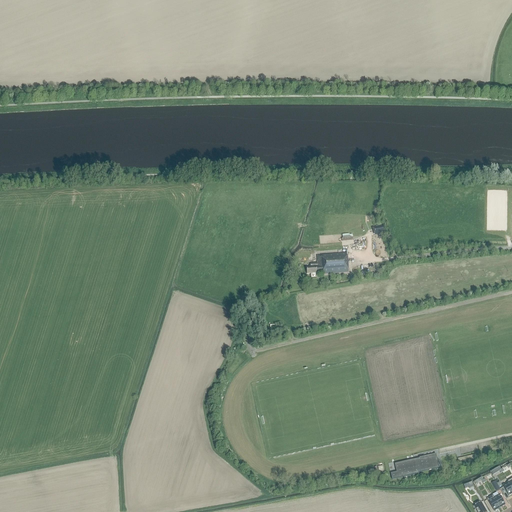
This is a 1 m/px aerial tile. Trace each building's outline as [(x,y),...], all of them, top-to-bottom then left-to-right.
[(383,225),(372,227),(374,235),(385,233),(383,225)] [(354,236),(343,237),(343,244),(355,244),(354,236)] [(314,273),(317,273),(317,274),(320,274),(320,273),(322,273),(323,275),(348,272),(347,252),(346,252),(346,253),(317,255),(317,261),(316,261),(316,263),(310,264),(310,267),(306,267),(306,274),(309,274),(309,277),(314,277),(314,273)] [(486,449),(488,456),(494,454),(492,447),(486,449)] [(396,472),(390,474),(392,480),(419,474),(419,473),(438,468),(435,455),(394,464),(396,472)] [(508,482),(502,485),(508,496),(511,493),(511,489),(508,482)] [(494,498),(493,498),(499,508),(505,505),(499,494),(494,498)] [(492,496),(487,499),(494,511),(499,508),(493,498),(494,498),(492,496)]
